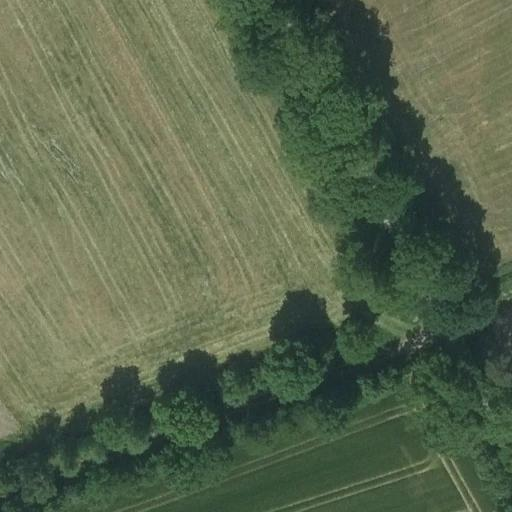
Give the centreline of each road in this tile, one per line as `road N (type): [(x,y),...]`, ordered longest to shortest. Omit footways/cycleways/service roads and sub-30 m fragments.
road 1 (unclassified): [(272,0),(511,448)]
road 2 (track): [(446,327),(0,494)]
